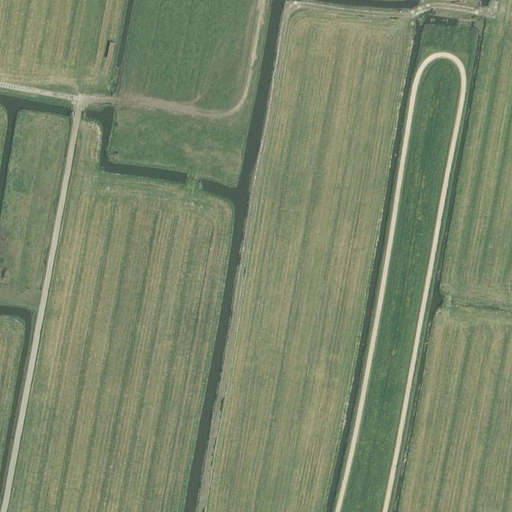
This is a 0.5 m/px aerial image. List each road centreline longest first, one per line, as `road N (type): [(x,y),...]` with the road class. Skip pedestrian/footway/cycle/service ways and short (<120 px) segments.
road 1 (track): [(384,511),(464,87),(451,58),(428,61),(412,106),(343,491)]
road 2 (track): [(201,511),(286,20),(306,6),(403,17),(430,7),(466,11)]
road 3 (track): [(5,511),(79,101)]
road 4 (track): [(204,116),(0,86)]
road 5 (track): [(265,0),(242,109),(229,120),(204,116)]
